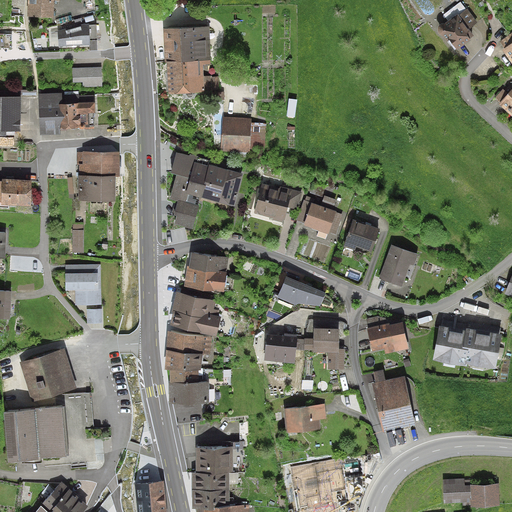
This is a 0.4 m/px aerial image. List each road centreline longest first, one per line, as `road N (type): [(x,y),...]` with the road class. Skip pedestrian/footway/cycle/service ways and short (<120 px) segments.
road 1 (residential): [(147,143),(43,143),(47,263),(61,299),(101,345)]
road 2 (residential): [(148,255),(209,243),(240,246),(345,289)]
road 3 (secondary): [(181,511),(149,343)]
road 4 (residential): [(352,317),(355,362),(391,476)]
road 5 (residential): [(371,300),(422,310),(469,292),(511,257)]
road 6 (residential): [(105,478),(119,442),(101,345)]
road 7 (tertiary): [(511,448),(436,450),(391,476)]
